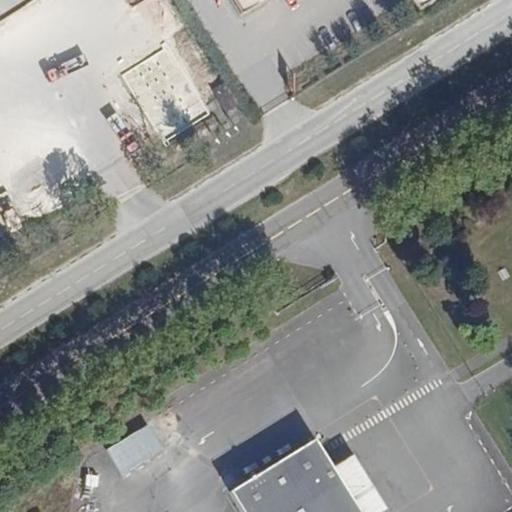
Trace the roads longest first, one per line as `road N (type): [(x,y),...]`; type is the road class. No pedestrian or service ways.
road 1 (tertiary): [(511,26),(0,344)]
road 2 (tertiary): [(0,400),(511,82)]
